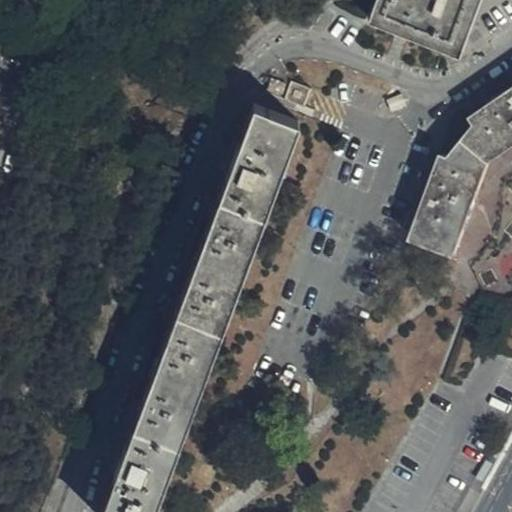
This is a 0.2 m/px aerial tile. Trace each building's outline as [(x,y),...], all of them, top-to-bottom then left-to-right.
[(455,47),(472,0),(371,0),(365,17),(455,47)] [(288,81),(282,98),(301,105),(308,88),(288,81)] [(490,157),(511,142),(511,83),(468,113),(474,123),(449,153),(441,151),(413,234),(457,250),(490,157)] [(252,104),(240,137),(226,174),(232,176),(134,446),(128,444),(114,481),(101,511),(152,511),(211,348),(295,118),(252,104)] [(226,174),(240,137),(234,136),(221,172),(226,174)] [(108,479),(114,481),(128,444),(121,442),(108,479)]
